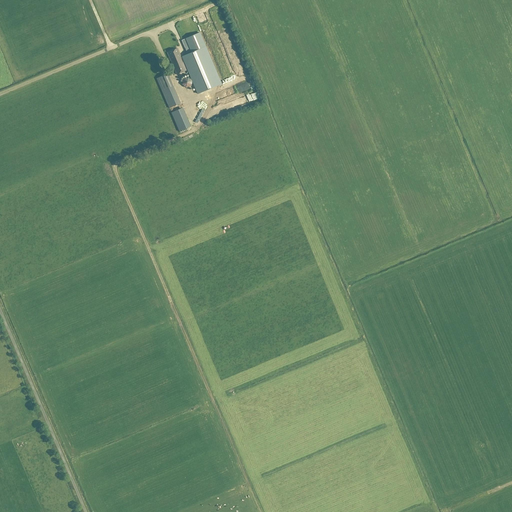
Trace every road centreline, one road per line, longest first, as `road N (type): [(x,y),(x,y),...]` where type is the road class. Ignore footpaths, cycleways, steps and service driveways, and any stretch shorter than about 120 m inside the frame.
road 1 (unclassified): [(84,511),(0,306)]
road 2 (unknown): [(148,32),(0,95)]
